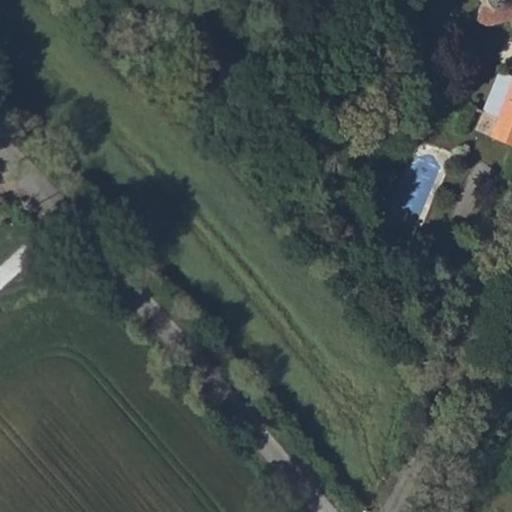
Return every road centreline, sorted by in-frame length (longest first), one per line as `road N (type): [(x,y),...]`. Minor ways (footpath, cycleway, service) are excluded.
road 1 (unclassified): [(0,138),(331,511)]
road 2 (track): [(369,511),(428,424),(511,210)]
